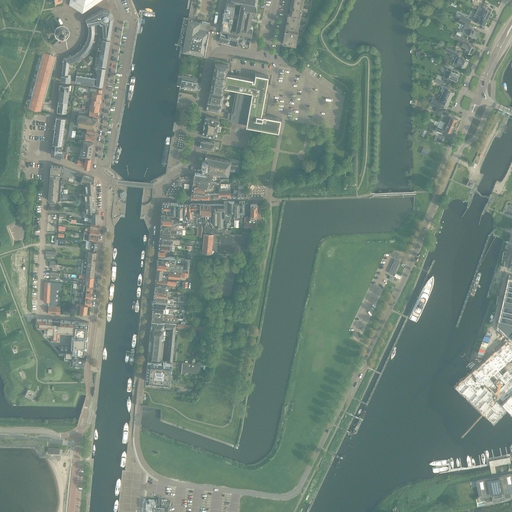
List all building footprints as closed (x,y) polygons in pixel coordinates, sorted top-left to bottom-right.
[(70,0),(70,4),(83,12),(100,0),(70,0)] [(291,0),(290,6),(289,9),(290,9),(289,14),(287,14),(283,41),(285,42),(285,44),(295,45),(302,9),(304,10),(303,11),(307,12),(308,9),(302,8),(303,0),(291,0)] [(223,21),(221,32),(224,33),(224,31),(231,32),(237,3),(235,2),(227,1),(223,21)] [(242,3),(240,12),(252,14),(255,15),(256,6),(242,3)] [(479,6),(476,12),(479,13),(488,17),(491,11),(486,8),(487,7),(483,5),(482,8),(479,6)] [(87,22),(87,23),(88,25),(94,23),(96,23),(99,22),(100,22),(100,23),(101,24),(102,24),(103,24),(103,35),(104,36),(110,37),(113,17),(110,11),(103,10),(86,18),(86,20),(87,22)] [(469,18),(471,20),(475,22),(479,24),(480,22),(485,24),(488,17),(479,13),(476,12),(471,10),(469,15),(470,15),(469,18)] [(240,12),(237,24),(250,27),(252,14),(240,12)] [(457,14),(455,17),(460,19),(458,23),(468,27),(471,20),(469,18),(461,15),(461,16),(457,14)] [(183,52),(205,56),(209,31),(210,23),(202,21),(202,23),(188,20),(183,52)] [(236,33),(251,36),(252,27),(250,27),(237,24),(236,33)] [(61,26),(60,26),(58,28),(57,30),(57,31),(58,33),(59,34),(61,35),(63,35),(64,35),(65,34),(66,33),(67,31),(66,29),(66,28),(64,26),(61,26)] [(465,28),(462,33),(469,36),(469,35),(477,38),(479,32),(472,29),(468,27),(467,29),(465,28)] [(219,42),(236,47),(237,41),(239,35),(228,31),(227,36),(227,37),(225,37),(225,36),(221,35),(219,42)] [(86,42),(84,44),(90,48),(91,45),(92,43),(93,41),(94,38),(95,34),(88,33),(87,38),(86,40),(86,42)] [(462,37),(459,36),(455,34),(454,38),(463,42),(461,48),(466,50),(466,51),(472,54),(475,47),(468,43),(469,40),(462,37)] [(58,36),(51,42),(55,46),(61,39),(58,36)] [(110,39),(103,38),(101,45),(109,46),(110,39)] [(0,48),(17,53),(19,46),(2,41),(0,47),(0,48)] [(80,50),(79,51),(82,56),(85,54),(86,52),(88,50),(89,49),(90,48),(84,44),(83,46),(82,48),(80,50)] [(457,56),(459,53),(450,49),(446,47),(445,50),(457,56)] [(68,57),(69,63),(72,62),(75,61),(77,60),(82,56),(79,51),(74,54),(72,55),(70,56),(68,57)] [(40,109),(42,110),(56,57),(54,56),(50,53),(39,53),(25,105),(34,110),(40,110),(40,109)] [(456,57),(453,64),(458,67),(459,65),(465,67),(469,61),(462,58),(459,57),(459,58),(456,57)] [(206,109),(220,112),(223,95),(224,87),(225,87),(237,89),(237,92),(235,92),(233,106),(234,107),(233,113),(232,113),(230,121),(246,124),(246,125),(260,128),(262,128),(278,131),(279,123),(280,118),(265,115),(268,92),(265,92),(268,76),(255,73),(254,79),(226,74),(228,65),(214,63),(206,109)] [(444,63),(442,67),(447,69),(443,77),(442,80),(444,81),(447,82),(448,79),(449,78),(457,81),(460,75),(451,72),(452,70),(448,67),(449,65),(444,63)] [(106,65),(98,64),(99,65),(97,76),(104,77),(106,65)] [(68,67),(62,66),(61,75),(70,76),(70,75),(68,75),(69,67),(68,67)] [(177,86),(178,86),(181,86),(196,89),(199,89),(199,90),(200,90),(201,83),(197,82),(198,79),(183,76),(178,75),(177,85),(177,86)] [(94,79),(93,85),(102,86),(104,77),(97,76),(97,79),(94,79)] [(442,94),(451,99),(454,92),(449,89),(449,88),(446,86),(444,89),(442,94)] [(93,92),(92,98),(100,100),(101,94),(102,90),(90,88),(90,89),(91,92),(93,92)] [(451,99),(442,94),(438,102),(433,99),(431,103),(440,107),(442,105),(442,103),(448,106),(451,99)] [(445,122),(448,123),(455,126),(458,119),(451,116),(451,117),(449,116),(450,113),(443,110),(443,111),(439,109),(438,113),(447,117),(445,122)] [(87,126),(96,128),(98,117),(97,117),(79,114),(78,124),(87,126)] [(1,171),(20,173),(25,115),(24,122),(6,120),(1,171)] [(202,133),(216,136),(216,135),(217,129),(220,130),(221,125),(218,125),(219,119),(205,117),(202,133)] [(441,133),(443,129),(445,130),(452,133),(455,126),(448,123),(448,124),(445,123),(443,126),(442,128),(437,126),(436,131),(441,133)] [(86,132),(85,140),(94,141),(95,134),(86,132)] [(80,155),(79,155),(91,157),(94,141),(85,140),(84,139),(81,155),(80,155)] [(215,143),(201,141),(200,147),(213,150),(215,143)] [(421,153),(427,156),(430,150),(424,147),(421,153)] [(57,151),(51,150),(51,154),(64,159),(65,152),(57,151)] [(76,159),(74,163),(89,168),(91,157),(79,155),(79,159),(78,160),(76,159)] [(238,167),(239,163),(206,156),(205,161),(204,161),(203,165),(204,165),(203,171),(228,175),(229,171),(235,172),(236,167),(238,167)] [(50,173),(48,200),(50,200),(56,201),(58,201),(60,177),(60,174),(62,174),(62,171),(63,166),(61,166),(58,165),(51,166),(50,173)] [(85,184),(94,184),(94,177),(93,178),(63,166),(62,171),(63,172),(62,175),(62,178),(73,182),(74,179),(85,184)] [(202,174),(195,173),(194,180),(204,181),(208,182),(209,182),(210,182),(211,175),(206,175),(206,173),(203,172),(202,174)] [(218,192),(218,197),(230,197),(230,192),(230,182),(220,182),(220,186),(220,187),(218,187),(218,192)] [(85,184),(86,193),(94,192),(94,184),(85,184)] [(208,193),(213,193),(218,192),(218,186),(209,187),(205,187),(202,187),(193,185),(191,191),(204,193),(208,193)] [(237,192),(237,197),(243,197),(243,187),(238,187),(238,188),(238,189),(237,189),(235,191),(238,191),(238,192),(237,192)] [(238,189),(238,188),(234,188),(234,192),(230,192),(230,197),(237,197),(237,192),(238,192),(238,191),(235,191),(237,189),(238,189)] [(85,200),(95,200),(94,192),(86,193),(84,193),(84,198),(85,200)] [(12,225),(13,225),(1,197),(0,197),(0,241),(0,242),(13,241),(13,240),(13,239),(8,227),(10,226),(11,226),(12,226),(12,225)] [(166,210),(166,213),(170,214),(171,203),(163,202),(162,203),(162,208),(162,209),(166,210)] [(171,203),(170,214),(175,214),(175,215),(180,216),(180,215),(177,214),(177,203),(171,203)] [(180,215),(180,216),(186,218),(187,217),(184,215),(184,213),(182,213),(182,211),(183,203),(177,203),(177,214),(180,215)] [(187,214),(189,220),(190,222),(191,227),(195,227),(194,224),(193,218),(193,217),(192,209),(191,209),(191,203),(187,203),(187,214)] [(197,227),(202,227),(202,218),(202,215),(202,214),(201,214),(201,212),(200,212),(200,203),(191,203),(191,209),(192,209),(193,217),(193,218),(194,224),(197,224),(197,227)] [(204,226),(202,247),(202,251),(212,252),(212,253),(218,254),(218,252),(248,255),(251,233),(242,232),(238,231),(237,233),(236,233),(236,234),(230,234),(231,230),(216,229),(215,228),(211,223),(211,221),(211,205),(211,204),(200,203),(200,212),(201,212),(201,214),(202,214),(202,215),(205,215),(205,216),(203,216),(203,223),(205,223),(205,226),(204,226)] [(245,211),(244,219),(244,224),(244,226),(255,226),(256,226),(256,225),(260,225),(261,208),(260,208),(260,205),(257,205),(257,203),(251,203),(250,209),(245,209),(245,211)] [(217,206),(217,210),(218,210),(218,227),(224,227),(224,226),(224,210),(224,204),(213,204),(213,206),(217,206)] [(161,217),(161,224),(171,225),(179,226),(179,223),(179,219),(182,219),(187,220),(188,220),(187,218),(187,217),(186,218),(180,216),(179,219),(178,219),(161,217)] [(90,227),(99,228),(99,222),(92,221),(85,220),(80,220),(80,223),(81,223),(84,223),(84,224),(91,224),(90,227)] [(89,240),(88,248),(96,249),(97,249),(97,245),(98,245),(98,242),(97,242),(97,241),(89,240)] [(88,251),(87,260),(95,261),(96,254),(95,253),(96,249),(88,248),(86,247),(85,251),(88,251)] [(158,255),(158,262),(169,263),(169,260),(175,261),(185,262),(185,258),(167,256),(158,255)] [(388,273),(393,275),(400,262),(395,259),(388,273)] [(86,268),(94,269),(95,261),(87,260),(86,268)] [(158,262),(157,268),(166,270),(170,270),(181,271),(189,271),(189,268),(184,268),(184,265),(169,263),(158,262)] [(86,275),(94,276),(94,269),(86,268),(86,275)] [(166,270),(157,268),(156,278),(162,279),(162,278),(186,280),(186,276),(181,275),(181,271),(170,270),(166,270)] [(94,276),(86,275),(79,275),(79,277),(86,278),(85,285),(93,286),(94,276)] [(500,324),(499,325),(505,330),(506,330),(508,332),(508,333),(510,334),(511,336),(511,278),(510,278),(501,319),(500,324)] [(43,301),(44,301),(49,301),(49,306),(48,306),(48,313),(60,314),(60,306),(59,306),(59,302),(60,302),(62,283),(44,281),(43,301)] [(154,301),(153,306),(168,308),(176,309),(176,306),(171,306),(166,305),(166,306),(165,306),(165,302),(154,301)] [(87,313),(88,305),(84,304),(83,304),(76,303),(76,306),(80,306),(80,312),(87,313)] [(0,321),(11,317),(9,312),(0,314),(0,321)] [(37,318),(37,326),(44,327),(44,334),(51,335),(51,341),(59,347),(59,351),(64,352),(64,358),(70,358),(70,364),(84,365),(85,359),(86,352),(86,347),(87,347),(88,334),(89,322),(79,322),(79,323),(75,323),(75,321),(60,320),(60,319),(37,318)] [(152,321),(151,329),(163,330),(164,327),(164,322),(152,321)] [(167,361),(170,362),(172,362),(176,324),(164,322),(164,327),(170,328),(167,361)] [(148,351),(149,351),(148,360),(160,361),(163,330),(151,329),(150,336),(148,351)] [(493,351),(448,390),(490,430),(505,414),(477,389),(480,385),(474,380),(498,356),(493,351)] [(391,356),(368,405),(375,409),(400,360),(391,356)] [(29,364),(27,357),(11,363),(14,369),(29,364)] [(170,362),(167,361),(160,361),(148,360),(145,382),(168,385),(170,362)] [(200,372),(201,364),(182,363),(181,373),(185,373),(186,371),(200,372)] [(35,393),(28,390),(24,398),(35,402),(36,400),(32,399),(35,393)] [(511,404),(504,397),(501,402),(509,410),(511,406),(511,404)] [(365,409),(347,445),(354,448),(372,412),(365,409)] [(348,446),(329,487),(336,491),(355,450),(348,446)] [(489,461),(490,466),(510,462),(509,457),(489,461)] [(511,473),(477,480),(480,498),(492,496),(493,500),(506,498),(505,494),(511,492),(511,473)] [(156,500),(146,499),(145,511),(167,511),(168,501),(167,501),(167,500),(161,500),(161,503),(156,503),(156,500)]
